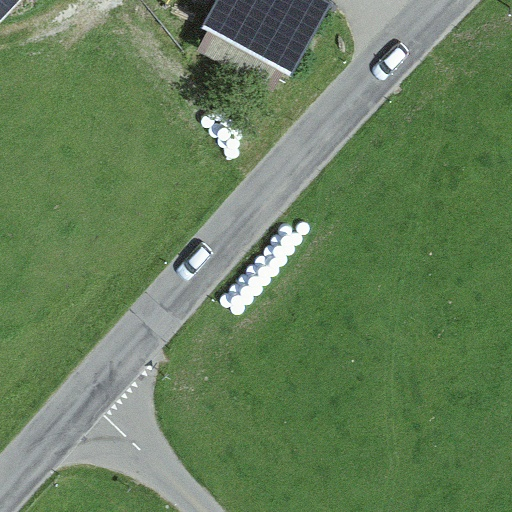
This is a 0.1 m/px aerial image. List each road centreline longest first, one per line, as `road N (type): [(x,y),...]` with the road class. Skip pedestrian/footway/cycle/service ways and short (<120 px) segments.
road 1 (tertiary): [(94,400),(248,218),(454,0)]
road 2 (unclassified): [(94,400),(203,511)]
road 3 (tertiary): [(0,504),(94,400)]
